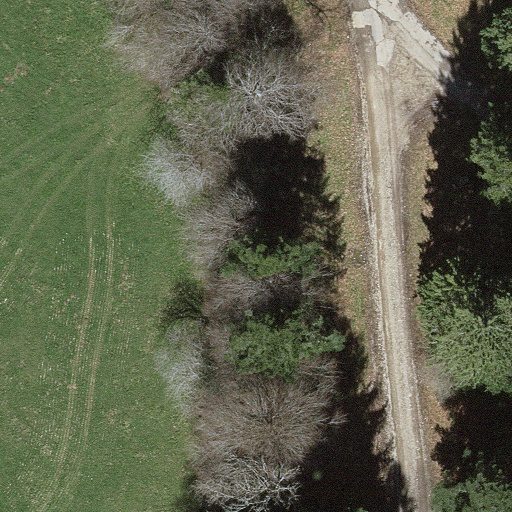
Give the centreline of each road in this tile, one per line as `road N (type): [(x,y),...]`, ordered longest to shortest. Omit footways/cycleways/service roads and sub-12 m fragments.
road 1 (track): [(417,511),(373,214)]
road 2 (unclassified): [(373,214),(346,0)]
road 3 (track): [(357,0),(455,103),(511,144)]
